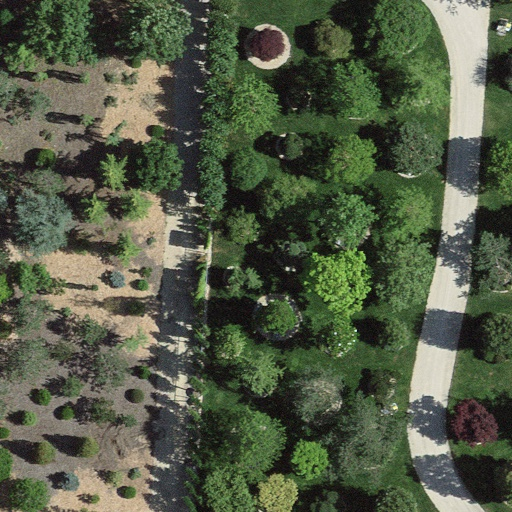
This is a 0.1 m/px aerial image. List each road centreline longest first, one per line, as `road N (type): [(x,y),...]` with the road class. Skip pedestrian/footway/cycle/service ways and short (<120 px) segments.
road 1 (track): [(461,511),(432,466),(423,427),(455,272),(474,0)]
road 2 (track): [(171,511),(199,0)]
